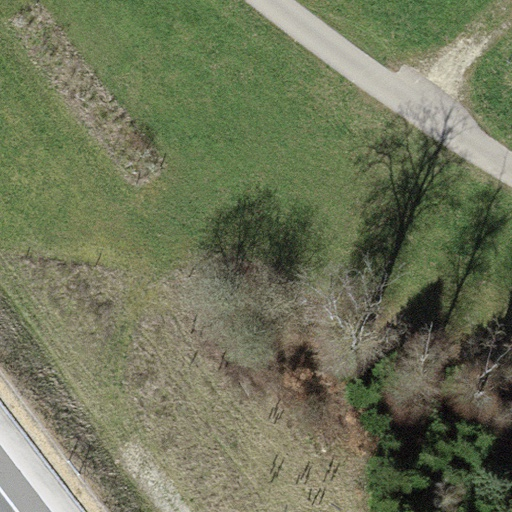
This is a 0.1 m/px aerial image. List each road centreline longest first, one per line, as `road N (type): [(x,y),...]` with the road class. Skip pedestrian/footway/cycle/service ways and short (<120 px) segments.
road 1 (track): [(511,171),(412,107),(275,0)]
road 2 (track): [(412,107),(511,14)]
